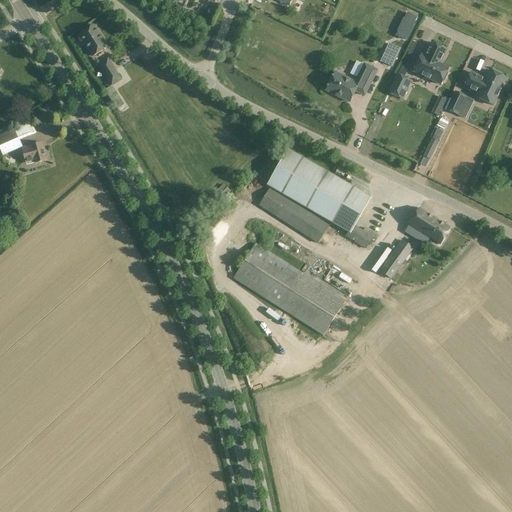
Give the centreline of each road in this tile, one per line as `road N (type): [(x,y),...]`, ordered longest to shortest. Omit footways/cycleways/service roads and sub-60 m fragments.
road 1 (tertiary): [(255,511),(213,358),(175,271),(28,22)]
road 2 (unclassified): [(511,233),(308,136),(202,69)]
